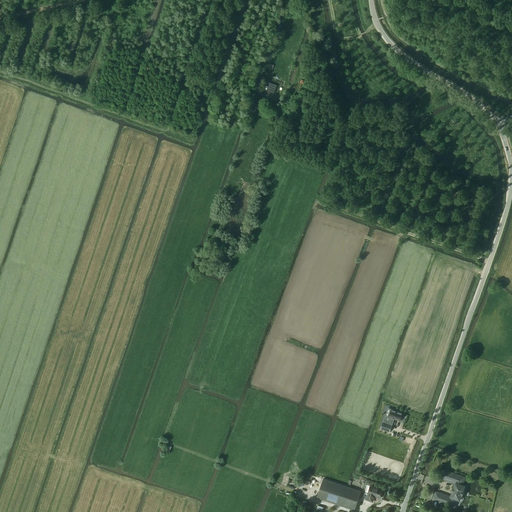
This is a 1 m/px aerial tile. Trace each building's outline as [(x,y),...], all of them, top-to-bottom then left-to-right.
[(269,91),(273,92),(275,86),(270,85),(271,83),(268,82),(267,84),(265,83),(264,87),(269,89),(269,91)] [(380,429),(390,432),(392,425),(390,425),(392,418),(396,420),(396,419),(400,421),(401,419),(402,418),(403,417),(402,416),(402,415),(403,414),(402,413),(401,413),(400,412),(399,412),(398,412),(391,409),(388,417),(385,416),(383,422),(380,429)] [(433,500),(454,507),(457,499),(460,500),(461,495),(462,496),(464,491),(463,491),(464,486),(462,485),(465,477),(443,470),(440,478),(455,483),(454,488),(453,488),(451,492),(452,492),(451,497),(436,492),(433,500)] [(317,498),(355,510),(361,491),(323,479),(317,498)] [(365,496),(365,498),(365,499),(372,502),(374,496),(376,496),(376,497),(380,498),(383,490),(370,486),(368,494),(368,496),(366,496),(365,496)]
